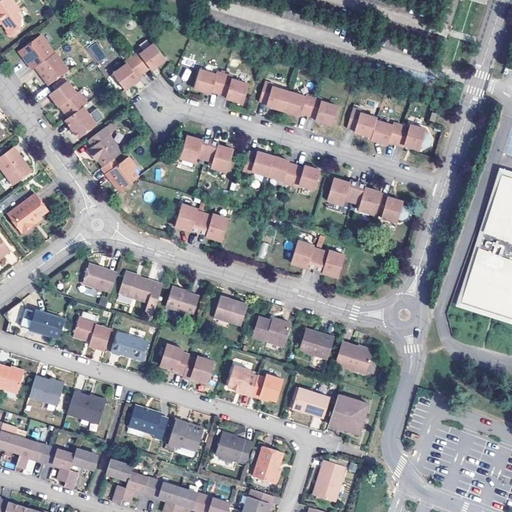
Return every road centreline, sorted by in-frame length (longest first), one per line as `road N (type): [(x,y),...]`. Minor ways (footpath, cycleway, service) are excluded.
road 1 (residential): [(0,340),(299,434),(306,448),(285,511)]
road 2 (residential): [(108,230),(390,318)]
road 3 (residential): [(162,103),(444,186)]
road 4 (residential): [(444,186),(501,0)]
road 5 (residential): [(0,80),(91,215)]
road 6 (residential): [(407,301),(444,186)]
